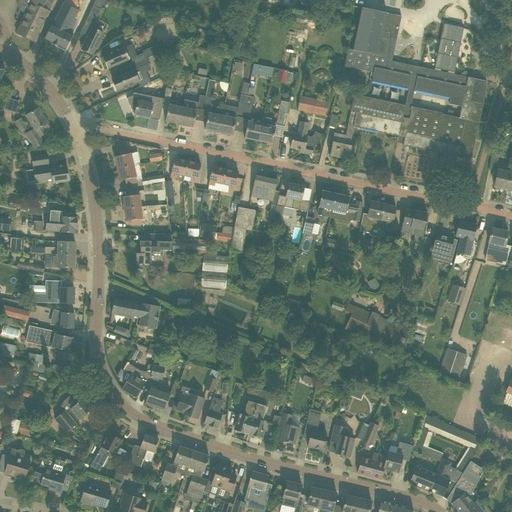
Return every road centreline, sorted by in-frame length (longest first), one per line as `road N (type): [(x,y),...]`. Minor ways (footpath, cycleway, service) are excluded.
road 1 (tertiary): [(439,511),(414,497),(245,458),(133,412),(102,366),(95,201),(75,130)]
road 2 (residential): [(511,211),(98,126),(75,130)]
